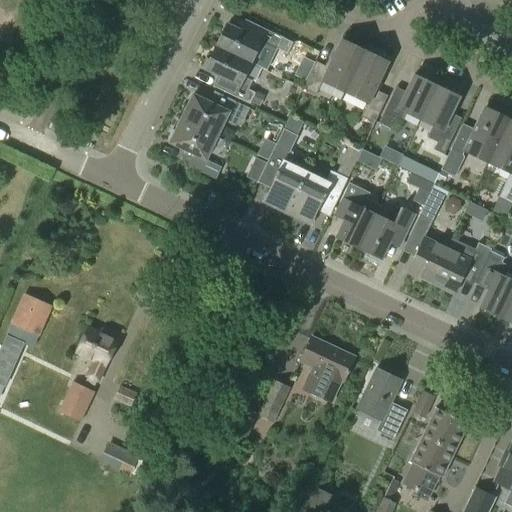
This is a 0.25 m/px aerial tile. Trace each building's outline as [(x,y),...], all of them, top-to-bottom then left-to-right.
[(226,24),(215,47),(250,64),(256,50),(263,54),(267,44),(287,54),(292,43),(244,19),(239,30),(226,24)] [(322,82),(344,92),(364,51),(341,40),(328,68),(315,61),(302,88),(315,95),(322,82)] [(205,69),(218,76),(213,87),(249,104),(250,102),(254,93),(247,90),(252,80),(255,82),(261,69),(250,64),(215,47),(205,69)] [(364,51),(344,92),(367,103),(360,116),(374,123),(387,96),(374,90),(387,62),(364,51)] [(406,114),(420,120),(436,86),(414,75),(402,99),(392,94),(378,123),(388,128),(393,119),(401,123),(406,114)] [(436,86),(420,120),(432,126),(426,137),(436,142),(433,150),(443,155),(457,126),(447,121),(459,96),(436,86)] [(254,93),(250,102),(258,106),(263,96),(255,92),(254,93)] [(192,95),(181,119),(217,136),(224,121),(235,126),(242,125),(244,120),(243,120),(249,108),(217,93),(212,104),(192,95)] [(464,150),(488,162),(508,120),(484,109),(464,150)] [(181,119),(169,143),(189,152),(183,164),(215,179),(221,167),(205,160),(217,136),(181,119)] [(511,122),(508,120),(488,162),(511,173),(511,122)] [(269,188),(262,202),(286,214),(306,172),(287,163),(290,151),(297,136),(283,130),(276,144),(275,144),(266,164),(261,172),(257,182),(269,188)] [(463,158),(462,154),(450,149),(440,170),(454,177),(463,158)] [(255,158),(250,167),(261,172),(266,164),(255,158)] [(421,178),(433,184),(438,175),(426,169),(421,178)] [(440,170),(438,175),(436,180),(443,183),(447,174),(440,170)] [(325,181),(306,172),(286,214),(310,225),(317,211),(329,217),(347,179),(333,172),(325,181)] [(411,175),(408,182),(418,187),(421,180),(411,175)] [(332,216),(343,222),(335,238),(358,249),(375,214),(379,205),(366,199),(369,193),(349,183),(332,216)] [(407,272),(430,284),(447,249),(423,238),(432,221),(444,195),(431,189),(405,243),(418,249),(407,272)] [(375,214),(358,249),(366,252),(363,258),(378,265),(392,235),(403,240),(415,215),(394,205),(387,220),(375,214)] [(491,249),(478,243),(474,250),(451,239),(447,249),(430,284),(453,295),(464,272),(477,278),(490,251),(491,249)] [(479,307),(502,318),(511,296),(511,268),(501,263),(504,258),(490,251),(477,278),(474,284),(487,291),(479,307)] [(10,325),(6,336),(7,337),(24,344),(33,348),(38,337),(51,307),(23,295),(10,325)] [(511,296),(502,318),(511,323),(511,296)] [(96,384),(97,384),(116,341),(113,340),(115,336),(100,330),(99,332),(88,328),(76,354),(92,363),(84,377),(85,378),(86,380),(85,381),(94,386),(96,384)] [(7,337),(0,352),(0,385),(5,388),(24,344),(7,337)] [(310,338),(298,363),(310,368),(300,390),(332,405),(354,358),(310,338)] [(376,369),(356,410),(381,422),(376,432),(393,439),(407,410),(390,403),(400,380),(376,369)] [(258,416),(272,423),(289,388),(273,381),(258,416)] [(80,423),(95,393),(72,382),(58,412),(80,423)] [(129,407),(136,393),(120,386),(114,400),(129,407)] [(422,391),(412,413),(423,418),(434,396),(422,391)] [(442,438),(437,449),(452,456),(468,424),(456,418),(458,413),(449,408),(447,413),(435,407),(424,429),(442,438)] [(442,478),(452,456),(437,449),(442,438),(424,429),(408,461),(411,463),(401,485),(429,498),(439,477),(442,478)] [(152,467),(161,449),(162,447),(140,436),(132,453),(108,442),(98,464),(129,479),(138,460),(152,467)] [(511,444),(495,482),(511,489),(504,503),(511,507),(511,444)] [(311,486),(298,511),(328,511),(336,497),(311,486)] [(486,511),(493,497),(475,489),(464,511),(486,511)] [(383,497),(375,511),(391,511),(395,504),(389,501),(383,497)]
